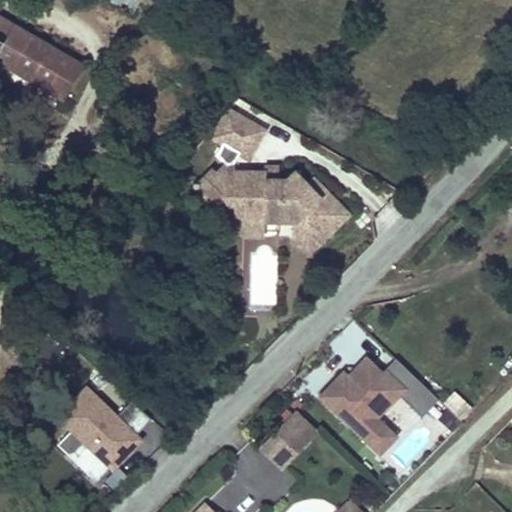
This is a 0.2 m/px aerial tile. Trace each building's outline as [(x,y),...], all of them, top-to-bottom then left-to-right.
[(140,0),(107,0),(132,15),(140,0)] [(0,62),(31,81),(50,50),(0,20),(0,62)] [(81,67),(50,50),(31,81),(63,98),(81,67)] [(205,130),(218,137),(232,110),(225,107),(205,130)] [(261,126),(232,110),(218,137),(224,140),(218,151),(228,161),(217,172),(226,181),(223,185),(223,200),(236,201),(243,207),(252,216),(263,216),(279,216),(287,208),(296,216),(296,234),(307,234),(316,242),(349,209),(313,172),(307,178),(295,168),(288,175),(280,175),(267,175),(267,167),(257,167),(247,178),(235,167),(231,160),(237,149),(246,154),(261,126)] [(280,175),(280,162),(267,162),(267,167),(267,175),(280,175)] [(223,185),(226,181),(217,172),(213,168),(197,183),(218,205),(223,200),(223,185)] [(263,232),(263,216),(252,216),(243,207),(232,219),(245,232),(263,232)] [(365,369),(372,361),(367,356),(359,364),(365,369)] [(440,399),(397,357),(383,371),(372,361),(365,369),(359,364),(349,375),(344,370),(321,395),(368,441),(384,424),(377,416),(399,394),(422,416),(440,399)] [(79,394),(49,423),(63,436),(80,453),(66,468),(87,488),(104,470),(106,473),(127,452),(123,448),(113,438),(117,434),(127,443),(144,427),(124,407),(108,423),(79,394)] [(294,413),(287,419),(306,438),(313,432),(294,413)] [(287,419),(262,446),(281,465),(306,438),(287,419)] [(380,452),(396,435),(384,424),(368,441),(380,452)] [(127,443),(117,434),(113,438),(123,448),(127,443)] [(80,453),(63,436),(49,451),(66,468),(80,453)] [(339,511),(360,511),(350,501),(339,511)] [(213,511),(204,503),(195,511),(213,511)]
